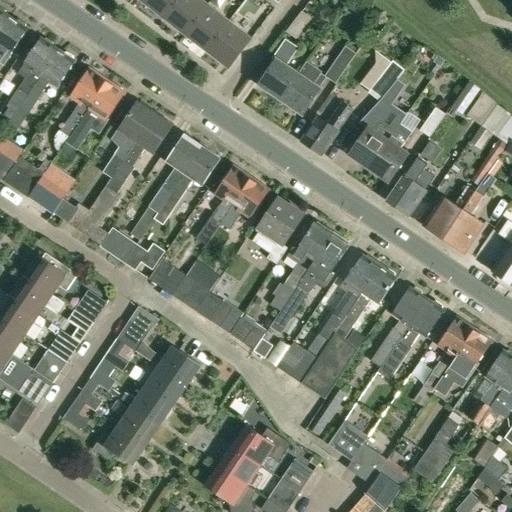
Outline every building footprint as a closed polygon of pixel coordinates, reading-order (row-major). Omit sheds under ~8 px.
[(164,17),(177,0),(142,0),(142,1),(164,17)] [(185,34),(208,5),(200,0),(177,0),(164,17),(185,34)] [(207,51),(229,22),(208,5),(185,34),(207,51)] [(0,33),(11,17),(6,14),(5,10),(0,6),(0,33)] [(286,32),(297,40),(312,20),(302,11),(286,32)] [(11,17),(0,33),(0,62),(4,65),(10,55),(28,29),(26,27),(26,24),(19,20),(16,21),(11,17)] [(229,22),(207,51),(228,68),(251,39),(229,22)] [(18,109),(58,49),(53,46),(53,42),(47,38),(44,39),(41,38),(17,73),(25,79),(9,103),(18,109)] [(298,75),(286,66),(298,48),(286,40),(273,58),(275,60),(259,84),(281,100),(298,75)] [(281,100),(303,115),(320,90),(319,89),(326,78),(336,84),(356,54),(345,46),(325,76),(321,74),(321,73),(306,63),(298,75),(281,100)] [(17,130),(36,101),(50,82),(58,88),(75,61),(73,59),(73,56),(67,52),(64,53),(58,49),(18,109),(10,121),(8,124),(17,130)] [(372,90),(370,92),(381,101),(384,97),(399,79),(406,70),(395,61),(394,63),(372,90)] [(76,126),(106,82),(98,76),(99,73),(94,69),(91,71),(89,70),(72,95),(80,101),(68,121),(76,126)] [(452,106),(459,111),(477,86),(469,81),(452,106)] [(76,126),(85,132),(98,114),(107,120),(124,94),(123,93),(123,89),(118,86),(115,87),(106,82),(76,126)] [(483,125),(498,103),(487,94),(471,117),(483,125)] [(356,145),(350,155),(369,168),(386,145),(399,127),(401,124),(408,113),(392,102),(384,97),(381,101),(362,123),(369,127),(356,145)] [(8,109),(3,116),(10,121),(18,109),(9,103),(6,108),(8,109)] [(134,145),(154,115),(149,111),(150,109),(141,103),(140,105),(137,103),(119,129),(120,129),(114,138),(121,143),(114,153),(115,154),(103,172),(111,178),(123,161),(134,145)] [(511,115),(498,103),(483,125),(510,144),(511,141),(511,115)] [(318,117),(301,142),(323,156),(340,132),(339,132),(351,115),(340,107),(328,124),(318,117)] [(421,130),(431,137),(447,114),(437,107),(421,130)] [(134,145),(123,161),(133,167),(146,147),(154,153),(172,126),(169,125),(170,123),(161,117),(160,119),(154,115),(134,145)] [(70,136),(76,126),(68,121),(61,131),(70,136)] [(386,145),(369,168),(389,182),(408,154),(401,149),(405,143),(413,132),(401,124),(399,127),(386,145)] [(71,154),(85,132),(76,126),(70,136),(71,137),(64,149),(71,154)] [(154,218),(202,147),(185,135),(167,162),(176,167),(149,207),(149,208),(131,234),(140,240),(154,218)] [(486,173),(505,146),(498,141),(479,168),(486,173)] [(441,150),(429,142),(420,155),(432,163),(441,150)] [(202,147),(154,218),(163,224),(193,179),(202,185),(220,159),(202,147)] [(0,178),(4,181),(17,163),(0,151),(0,178)] [(28,197),(33,190),(50,165),(52,163),(46,159),(39,169),(21,157),(17,163),(4,181),(28,197)] [(389,201),(406,213),(422,189),(432,174),(423,167),(425,163),(418,158),(405,178),(404,178),(389,201)] [(33,190),(43,198),(60,173),(50,165),(33,190)] [(221,223),(250,179),(243,174),(242,170),(238,167),(235,168),(233,167),(216,193),(224,199),(198,238),(207,244),(221,223)] [(445,239),(465,253),(484,225),(471,216),(497,178),(490,174),(477,193),(445,239)] [(250,179),(221,223),(230,230),(242,211),(251,217),(269,191),(267,190),(267,187),(262,183),(259,184),(250,179)] [(101,245),(109,233),(101,227),(122,195),(107,185),(90,211),(78,229),(101,245)] [(445,239),(477,193),(468,186),(455,205),(443,197),(424,225),(445,239)] [(252,242),(270,254),(267,258),(277,264),(288,247),(284,244),(304,215),(278,198),(255,231),(259,233),(252,242)] [(78,229),(90,211),(78,204),(67,222),(78,229)] [(281,311),(333,235),(327,231),(327,227),(320,223),(317,224),(315,223),(291,258),(300,263),(285,284),(281,281),(273,294),(277,296),(271,305),(281,311)] [(124,262),(137,244),(113,228),(109,233),(101,245),(101,246),(124,262)] [(333,235),(281,311),(292,319),(326,269),(331,273),(349,246),(347,244),(347,241),(341,237),(337,238),(333,235)] [(511,284),(511,241),(492,271),(511,284)] [(136,270),(141,262),(153,270),(166,252),(153,243),(148,251),(137,244),(124,262),(136,270)] [(66,291),(77,274),(45,253),(42,258),(37,254),(23,275),(53,295),(59,286),(66,291)] [(330,341),(380,267),(374,263),(375,259),(368,255),(365,256),(362,255),(344,281),(352,287),(321,335),(330,341)] [(197,311),(210,292),(221,276),(199,262),(189,278),(186,275),(173,295),(197,311)] [(344,339),(358,319),(371,300),(379,305),(397,278),(395,277),(395,273),(388,269),(385,270),(380,267),(330,341),(319,357),(317,360),(301,383),(326,399),(360,349),(344,339)] [(173,295),(186,275),(175,268),(162,288),(173,295)] [(65,303),(53,295),(23,275),(10,295),(40,315),(46,306),(58,314),(65,303)] [(381,367),(428,299),(422,295),(422,292),(415,287),(412,289),(410,287),(392,314),(400,319),(372,361),(381,367)] [(76,310),(94,323),(108,303),(89,290),(76,310)] [(235,308),(226,303),(210,292),(197,311),(222,328),(233,312),(235,308)] [(0,317),(26,335),(40,315),(10,295),(0,310),(0,317)] [(433,302),(428,299),(381,367),(379,371),(392,380),(421,333),(427,337),(444,310),(442,309),(443,306),(436,301),(433,302)] [(81,342),(94,323),(76,310),(68,322),(77,328),(72,336),(81,342)] [(0,346),(13,355),(26,335),(0,317),(0,346)] [(241,317),(230,334),(242,342),(253,325),(241,317)] [(137,351),(144,341),(150,331),(130,318),(117,338),(137,351)] [(432,393),(438,384),(474,330),(466,324),(466,322),(461,318),(458,319),(456,318),(439,344),(448,350),(423,387),(432,393)] [(446,390),(453,380),(466,362),(475,368),(492,342),(490,341),(491,338),(485,334),(482,335),(474,330),(438,384),(446,390)] [(61,332),(49,350),(67,362),(81,342),(72,336),(70,338),(61,332)] [(136,353),(137,351),(117,338),(104,358),(123,371),(129,362),(119,356),(126,346),(136,353)] [(275,346),(265,340),(257,353),(267,359),(275,346)] [(164,358),(153,350),(144,341),(137,351),(158,366),(188,386),(201,365),(172,345),(164,358)] [(301,383),(317,360),(319,357),(295,341),(278,367),(301,383)] [(54,382),(35,370),(13,355),(0,346),(0,376),(40,403),(54,382)] [(54,382),(67,362),(49,350),(35,370),(54,382)] [(479,424),(503,388),(511,375),(511,352),(509,350),(506,352),(503,350),(486,377),(493,382),(481,400),(469,417),(479,424)] [(122,373),(123,371),(104,358),(90,378),(99,385),(109,392),(115,382),(106,376),(112,366),(122,373)] [(174,405),(188,386),(158,366),(145,385),(174,405)] [(511,375),(503,388),(479,424),(489,431),(500,415),(499,414),(511,394),(511,375)] [(93,395),(99,385),(90,378),(63,418),(82,431),(89,421),(79,414),(86,405),(96,412),(102,401),(93,395)] [(161,425),(174,405),(145,385),(136,398),(126,392),(121,399),(131,406),(161,425)] [(319,435),(338,407),(347,393),(338,387),(310,429),(319,435)] [(147,446),(161,425),(131,406),(117,426),(147,446)] [(464,418),(453,411),(437,435),(448,442),(464,418)] [(353,461),(364,444),(369,436),(345,420),(329,444),(353,461)] [(246,424),(232,445),(262,465),(269,454),(280,461),(292,443),(269,428),(263,436),(246,424)] [(133,466),(147,446),(117,426),(110,437),(104,433),(94,448),(111,460),(115,454),(133,466)] [(458,450),(439,438),(417,471),(436,484),(458,450)] [(488,468),(496,457),(501,449),(490,440),(475,461),(488,468)] [(371,484),(379,472),(388,460),(364,444),(353,461),(348,469),(371,484)] [(249,484),(262,465),(232,445),(219,465),(249,484)] [(510,470),(502,462),(496,457),(488,468),(488,469),(500,481),(510,470)] [(314,472),(314,471),(295,459),(282,479),(301,492),(314,472)] [(248,485),(249,484),(219,465),(205,486),(231,504),(230,505),(231,511),(252,511),(254,511),(253,502),(251,501),(257,492),(248,485)] [(500,481),(488,469),(487,469),(480,478),(493,489),(500,481)] [(364,493),(366,495),(385,511),(402,487),(379,472),(371,484),(364,493)] [(288,511),(301,492),(282,479),(269,498),(288,511)] [(459,511),(460,511),(473,511),(483,502),(474,494),(459,511)] [(511,511),(511,497),(509,494),(502,501),(511,510),(511,511)] [(385,511),(366,495),(350,511),(385,511)] [(286,511),(288,511),(269,498),(261,510),(264,511),(286,511)] [(178,511),(178,508),(171,503),(165,511),(178,511)]
